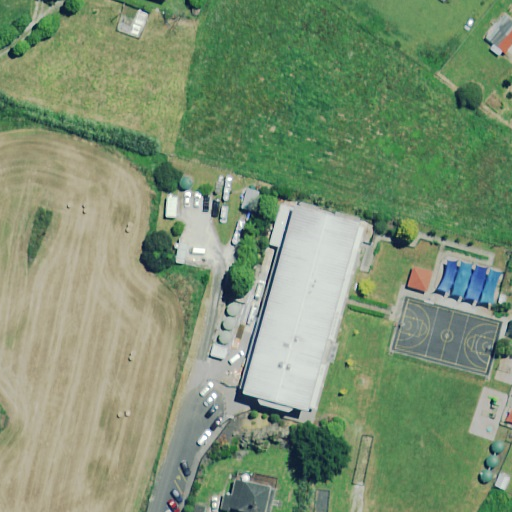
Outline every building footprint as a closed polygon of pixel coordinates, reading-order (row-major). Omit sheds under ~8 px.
[(511,31),(511,20),(505,15),(487,39),(494,45),(490,50),(499,56),(504,50),(507,53),(511,46),(511,38),(509,36),(511,31)] [(211,197),(185,195),(180,252),(206,254),(211,197)] [(294,206),(243,393),(309,411),(360,224),(294,206)] [(433,273),(413,268),(408,287),(427,292),(433,273)] [(389,295),(362,287),(343,352),(370,360),(389,295)] [(421,300),(407,295),(401,314),(409,316),(405,329),(428,336),(426,344),(445,350),(448,341),(472,348),(481,318),(461,312),(433,304),(421,300)] [(511,326),(500,322),(497,333),(511,337),(511,326)] [(421,348),(394,341),(386,369),(394,372),(390,390),(413,396),(425,354),(420,353),(421,348)] [(358,367),(337,361),(326,400),(347,406),(358,367)] [(400,407),(374,400),(370,414),(374,415),(371,426),(390,431),(393,420),(407,424),(410,415),(399,412),(400,407)] [(225,424),(215,418),(205,434),(215,440),(225,424)] [(505,447),(492,442),(477,479),(491,484),(505,447)] [(511,478),(501,474),(495,487),(505,491),(511,478)] [(270,511),(276,489),(237,480),(233,495),(226,494),(223,507),(245,511),(270,511)]
